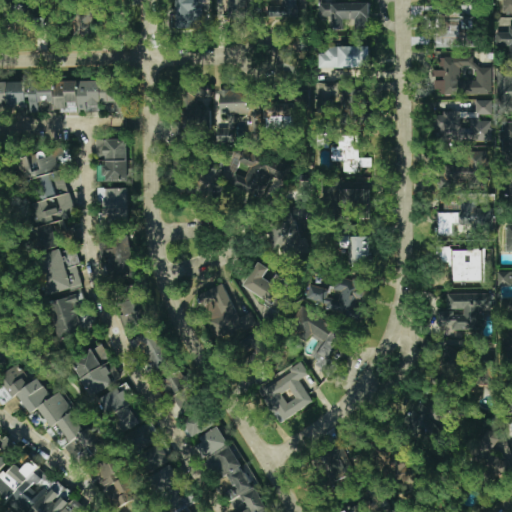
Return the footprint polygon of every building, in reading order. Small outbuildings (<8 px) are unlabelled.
[(174,0),(174,27),(194,28),(195,0),(174,0)] [(229,0),(229,17),(256,16),(255,0),(229,0)] [(296,0),(281,0),(281,5),(268,5),(268,18),(296,17),(296,0)] [(511,0),(502,0),(503,12),(511,12),(511,0)] [(369,2),(319,3),(319,16),(331,15),(331,26),(342,26),(342,19),(356,19),(356,29),(369,29),(369,2)] [(94,30),(94,13),(81,13),(81,31),(94,30)] [(434,47),(466,47),(466,29),(473,29),(473,13),(438,14),(438,28),(434,28),(434,47)] [(511,26),(508,26),(508,32),(496,32),(496,47),(509,47),(509,63),(511,63),(511,26)] [(320,68),(370,67),(369,45),(320,46),(320,68)] [(490,66),(473,66),(472,56),(437,56),(437,94),(491,93),(490,66)] [(511,70),(496,70),(496,110),(511,109),(511,70)] [(55,100),(53,80),(29,83),(33,112),(40,111),(38,102),(55,100)] [(122,81),(55,81),(55,109),(67,109),(67,102),(79,102),(79,111),(101,111),(101,103),(109,103),(109,110),(123,110),(122,81)] [(0,82),(0,106),(26,106),(26,82),(0,82)] [(218,90),(218,143),(233,142),(233,115),(248,115),(248,131),(259,131),(259,90),(218,90)] [(491,100),(475,100),(475,114),(491,114),(491,100)] [(265,103),(265,128),(294,129),(294,103),(265,103)] [(511,164),(511,122),(502,122),(502,130),(498,130),(498,139),(503,139),(503,164),(511,164)] [(339,147),(330,147),(331,161),(342,160),(342,172),(362,172),(362,148),(356,149),(356,135),(339,135),(339,147)] [(128,181),(128,138),(96,139),(96,158),(105,158),(105,182),(128,181)] [(290,165),(251,152),(250,155),(240,151),(237,162),(248,166),(244,177),(234,174),(230,187),(260,196),(267,176),(285,181),(290,165)] [(485,151),(468,151),(468,165),(438,165),(438,188),(457,188),(457,186),(485,186),(485,151)] [(76,216),(57,154),(38,159),(40,164),(30,166),(34,179),(41,177),(48,199),(32,204),(44,243),(55,240),(50,223),(76,216)] [(219,168),(198,168),(197,192),(218,192),(219,168)] [(128,188),(100,188),(100,217),(128,217),(128,188)] [(369,217),(368,188),(341,189),(342,218),(369,217)] [(476,193),(459,193),(459,213),(439,213),(439,234),(454,234),(454,225),(476,225),(476,193)] [(298,238),(293,214),(267,220),(273,248),(285,246),(287,256),(308,252),(305,237),(298,238)] [(347,248),(347,264),(370,264),(369,236),(339,237),(339,248),(347,248)] [(133,272),(132,237),(100,238),(100,257),(109,257),(109,273),(133,272)] [(82,288),(76,248),(43,253),(49,293),(82,288)] [(485,281),(485,249),(436,248),(436,261),(453,262),(453,280),(485,281)] [(244,285),(265,299),(263,303),(276,312),(293,285),(276,274),(271,282),(263,277),(269,268),(259,262),(244,285)] [(511,271),(498,271),(498,285),(511,285),(511,271)] [(370,283),(344,276),(338,300),(326,297),(328,290),(312,285),(308,299),(325,304),(324,309),(361,319),(365,304),(364,304),(370,283)] [(198,294),(216,339),(256,323),(251,312),(237,317),(224,284),(198,294)] [(78,313),(87,311),(83,293),(52,301),(61,337),(83,331),(78,313)] [(119,302),(123,314),(119,315),(125,330),(153,320),(143,293),(119,302)] [(447,311),(438,311),(438,332),(480,331),(480,310),(491,310),(491,293),(447,293),(447,311)] [(344,332),(308,311),(298,328),(320,341),(310,356),(319,361),(315,367),(333,378),(341,365),(328,358),(344,332)] [(174,365),(157,327),(138,336),(156,373),(174,365)] [(120,381),(103,344),(71,359),(88,395),(120,381)] [(461,378),(462,350),(440,349),(439,377),(461,378)] [(313,402),(299,380),(309,374),(301,362),(281,374),(295,398),(287,403),(281,394),(273,399),(276,405),(271,409),(280,423),(313,402)] [(103,442),(87,427),(86,429),(67,411),(72,406),(57,392),(53,396),(34,378),(29,385),(20,377),(24,372),(16,365),(0,382),(15,396),(15,395),(33,412),(36,409),(54,426),(55,424),(71,439),(63,448),(81,465),(103,442)] [(139,422),(127,404),(131,402),(120,386),(99,400),(121,434),(139,422)] [(429,437),(448,410),(433,400),(427,409),(420,405),(409,423),(429,437)] [(205,409),(184,422),(193,437),(215,424),(205,409)] [(157,443),(151,426),(129,433),(135,450),(157,443)] [(267,511),(221,426),(200,437),(203,443),(200,444),(219,480),(228,475),(236,490),(228,494),(237,511),(267,511)] [(0,472),(9,464),(0,454),(0,451),(6,447),(0,440),(0,472)] [(385,474),(403,467),(396,449),(378,455),(385,474)] [(69,511),(66,509),(70,503),(63,496),(67,488),(53,481),(47,475),(46,476),(31,460),(23,468),(15,464),(0,479),(0,500),(8,504),(15,498),(21,504),(19,507),(24,510),(25,511),(69,511)] [(101,467),(106,486),(110,485),(116,508),(129,505),(130,511),(148,511),(143,493),(133,496),(123,461),(101,467)] [(374,511),(371,500),(348,508),(349,511),(374,511)]
